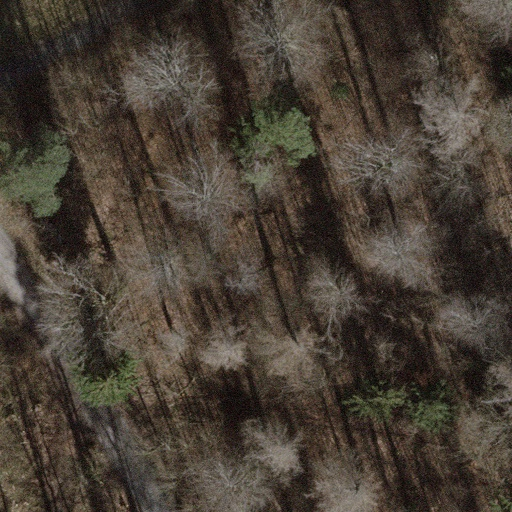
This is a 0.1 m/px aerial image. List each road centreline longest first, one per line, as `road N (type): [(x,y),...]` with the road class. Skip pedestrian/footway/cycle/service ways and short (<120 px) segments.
road 1 (track): [(0,250),(154,511)]
road 2 (track): [(0,93),(154,0)]
